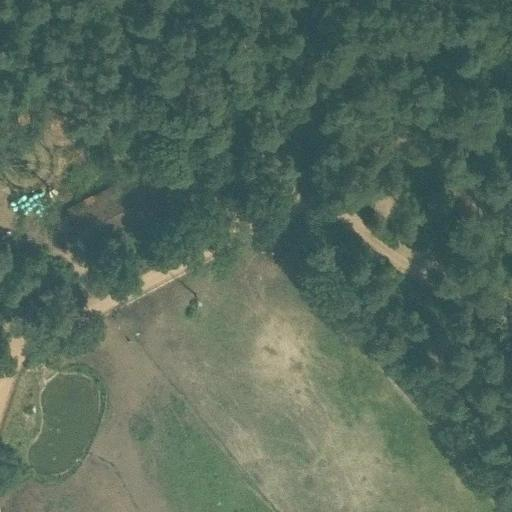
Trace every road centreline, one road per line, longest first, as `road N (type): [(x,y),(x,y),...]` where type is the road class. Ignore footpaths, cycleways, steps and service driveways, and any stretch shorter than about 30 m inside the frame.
road 1 (track): [(312,205),(256,225),(23,349),(0,391)]
road 2 (track): [(312,205),(417,274)]
